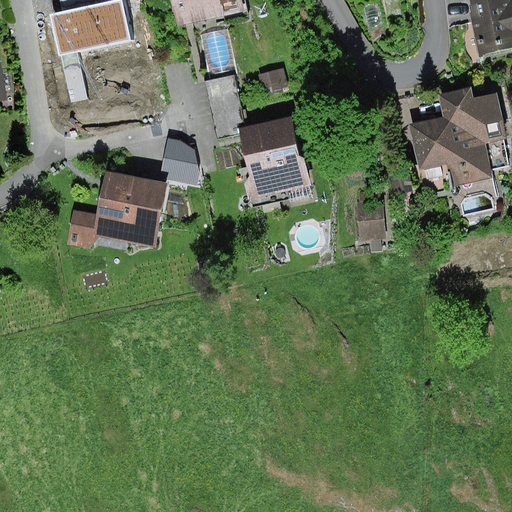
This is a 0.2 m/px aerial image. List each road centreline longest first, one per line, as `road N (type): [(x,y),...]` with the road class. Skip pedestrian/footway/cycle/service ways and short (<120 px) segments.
road 1 (residential): [(0,190),(42,154),(22,0)]
road 2 (residential): [(430,0),(435,52),(411,74),(392,77),(364,62),(330,0)]
